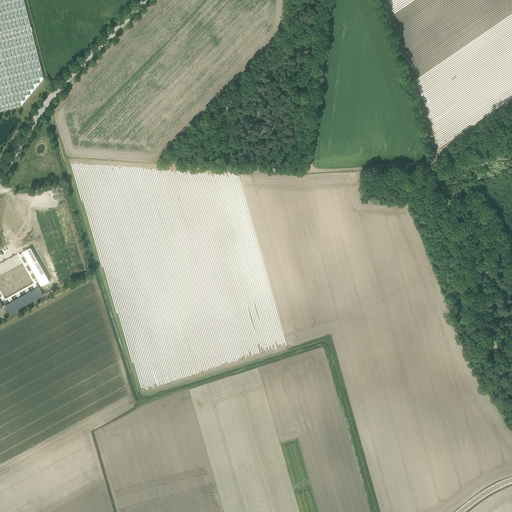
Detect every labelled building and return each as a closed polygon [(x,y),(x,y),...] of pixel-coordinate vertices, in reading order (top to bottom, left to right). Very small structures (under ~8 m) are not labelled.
[(0,0),(0,110),(21,105),(44,78),(31,30),(32,30),(31,26),(30,26),(23,0),(0,0)] [(28,248),(20,252),(24,261),(32,256),(28,248)] [(37,265),(32,256),(24,261),(29,269),(37,265)] [(41,273),(37,265),(29,269),(33,277),(41,273)] [(46,281),(41,273),(33,277),(38,286),(46,281)] [(43,295),(39,287),(30,291),(35,299),(43,295)] [(35,299),(30,291),(22,296),(26,304),(35,299)] [(26,304),(22,296),(13,301),(18,309),(26,304)] [(18,309),(13,301),(5,305),(10,313),(18,309)]
